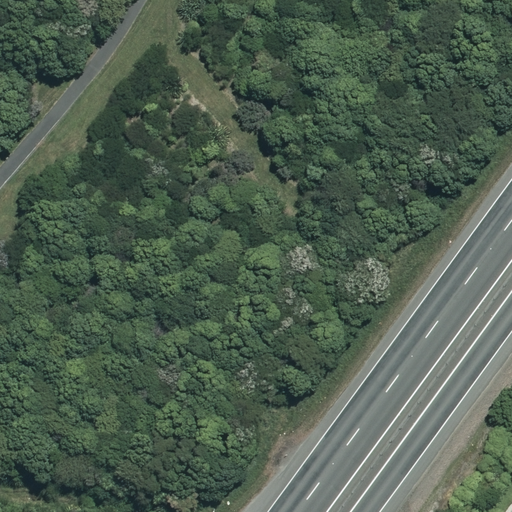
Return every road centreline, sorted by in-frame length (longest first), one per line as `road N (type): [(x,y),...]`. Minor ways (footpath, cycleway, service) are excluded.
road 1 (trunk): [(297,511),(511,219)]
road 2 (trunk): [(511,313),(365,511)]
